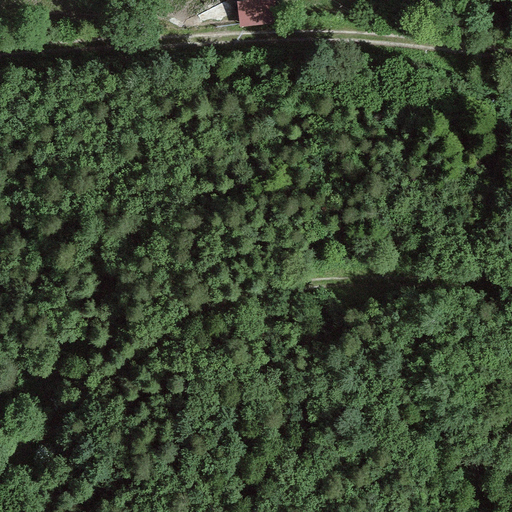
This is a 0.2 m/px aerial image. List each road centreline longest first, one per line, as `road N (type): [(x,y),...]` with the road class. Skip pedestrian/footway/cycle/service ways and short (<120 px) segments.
road 1 (track): [(0,464),(185,316),(340,276),(511,280)]
road 2 (track): [(511,55),(413,41),(0,51)]
